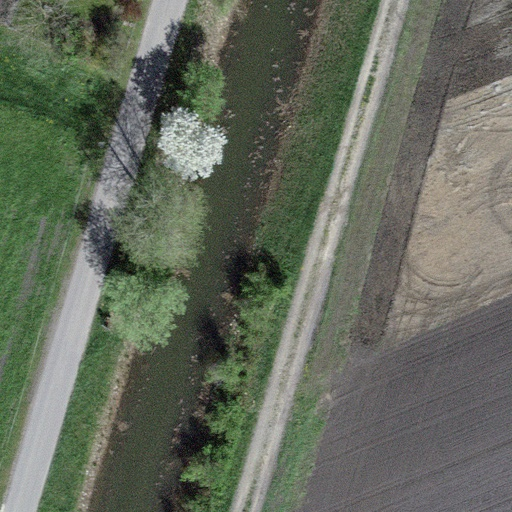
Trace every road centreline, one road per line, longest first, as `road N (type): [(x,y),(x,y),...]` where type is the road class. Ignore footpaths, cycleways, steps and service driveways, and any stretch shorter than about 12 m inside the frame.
road 1 (track): [(241,511),(393,0)]
road 2 (track): [(20,511),(172,0)]
